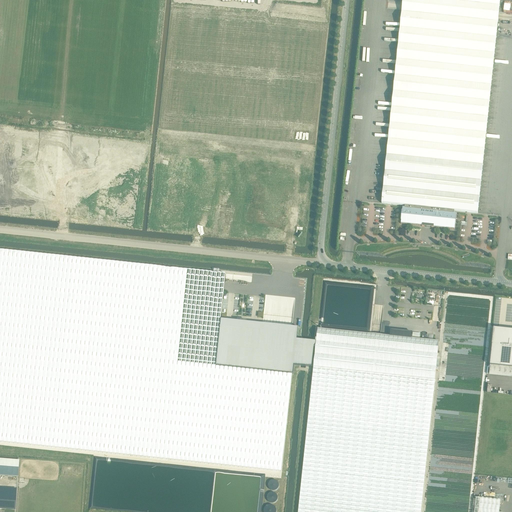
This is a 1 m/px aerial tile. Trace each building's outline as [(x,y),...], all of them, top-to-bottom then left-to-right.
[(172,0),(173,3),(274,14),(275,3),(317,8),(318,0),(172,0)] [(403,0),(382,204),(405,206),(405,208),(403,208),(402,211),(401,221),(401,224),(422,226),(422,227),(434,228),(455,230),(457,214),(454,214),(455,211),(478,214),(500,0),(403,0)] [(0,250),(0,441),(282,471),(290,394),(292,374),(293,374),(294,365),(297,366),(300,366),(306,367),(307,367),(312,367),(314,348),(315,348),(298,511),(420,511),(424,482),(434,380),(439,341),(434,341),(411,338),(412,333),(391,330),(390,336),(371,334),(318,329),(316,342),(309,341),(308,341),(303,340),(299,340),(297,339),(298,327),(292,327),(262,324),(246,322),(246,321),(237,320),(237,321),(220,319),(224,280),(224,279),(225,274),(0,250)] [(499,329),(494,328),(492,345),(490,366),(511,368),(511,330),(503,329),(503,330),(499,329)] [(482,440),(478,475),(502,477),(506,443),(482,440)] [(0,475),(18,477),(20,461),(0,459),(0,475)] [(0,509),(14,510),(16,489),(0,487),(0,509)] [(499,511),(500,501),(476,499),(474,511),(499,511)]
